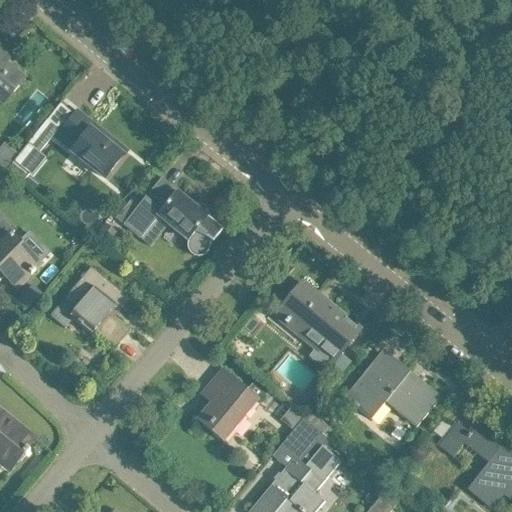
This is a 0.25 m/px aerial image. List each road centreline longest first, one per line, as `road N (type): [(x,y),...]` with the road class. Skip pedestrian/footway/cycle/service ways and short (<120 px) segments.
road 1 (tertiary): [(285,203),(43,0)]
road 2 (residential): [(89,436),(285,203)]
road 3 (tertiary): [(492,362),(285,203)]
road 4 (residential): [(89,436),(0,347)]
